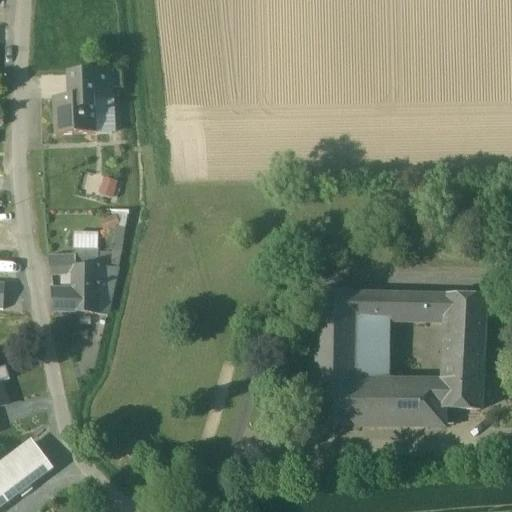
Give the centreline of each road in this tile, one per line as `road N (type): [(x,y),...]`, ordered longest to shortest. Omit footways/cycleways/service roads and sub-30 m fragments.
road 1 (residential): [(23,0),(19,113),(28,255),(84,466),(134,511)]
road 2 (track): [(243,452),(269,459),(511,451)]
